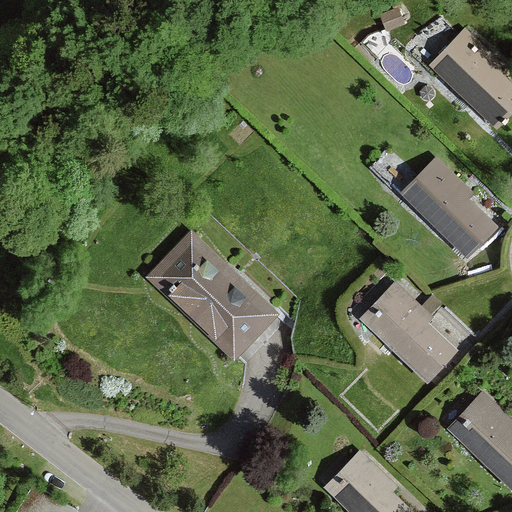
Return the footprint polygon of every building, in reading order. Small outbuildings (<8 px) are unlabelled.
[(506,65),(466,30),(432,68),(503,131),(511,121),(511,84),(499,73),(506,65)] [(476,197),(437,161),(402,199),(473,263),(501,232),(470,204),(476,197)] [(237,360),(279,315),(192,234),(150,279),(237,360)] [(396,285),(363,320),(429,382),(462,347),(396,285)] [(511,420),(484,394),(449,431),(511,488),(511,420)] [(424,511),(361,453),(327,489),(351,511),(424,511)] [(75,511),(78,508),(35,481),(15,511),(75,511)]
